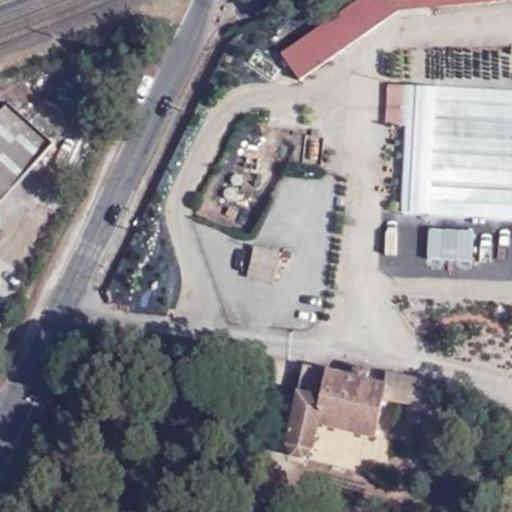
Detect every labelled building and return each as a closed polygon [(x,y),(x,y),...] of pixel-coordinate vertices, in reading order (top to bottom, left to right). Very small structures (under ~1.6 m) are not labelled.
[(349,23),(406,6),(403,0),(359,0),(287,51),(291,58),(349,23)] [(407,8),(406,6),(349,23),(291,58),(306,78),(407,8)] [(411,122),(412,80),(395,80),(393,121),(411,122)] [(443,82),(412,80),(411,122),(407,209),(439,210),(440,182),(440,176),(440,151),(441,144),(442,118),(442,110),(443,82)] [(511,86),(443,82),(442,110),(511,113),(511,86)] [(0,207),(55,145),(7,102),(0,109),(0,207)] [(511,120),(442,118),(441,144),(511,147),(511,120)] [(511,155),(440,151),(440,176),(511,180),(511,155)] [(511,187),(440,182),(439,210),(511,214),(511,187)] [(262,241),(258,254),(269,252),(269,243),(262,241)] [(269,252),(258,254),(253,272),(276,278),(285,249),(269,243),(269,252)] [(370,368),(354,366),(349,374),(309,366),(284,451),(308,459),(319,421),(374,437),(380,403),(407,408),(408,416),(436,418),(445,381),(391,369),(386,384),(370,379),(370,368)]
